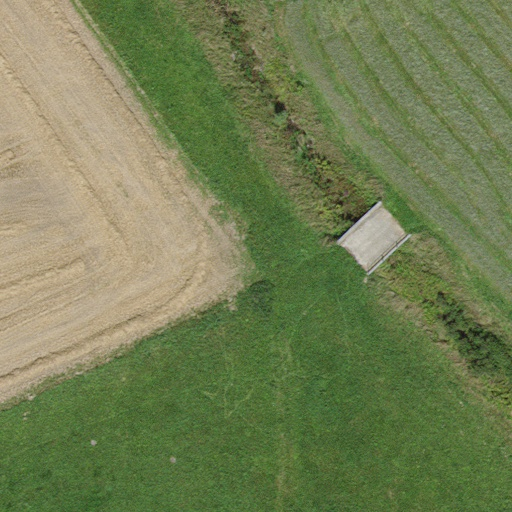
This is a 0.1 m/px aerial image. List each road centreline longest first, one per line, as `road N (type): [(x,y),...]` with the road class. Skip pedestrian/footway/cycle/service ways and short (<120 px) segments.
road 1 (track): [(164,0),(181,55),(240,168),(285,309),(293,511)]
road 2 (track): [(285,309),(398,210),(374,132),(309,76),(292,0)]
